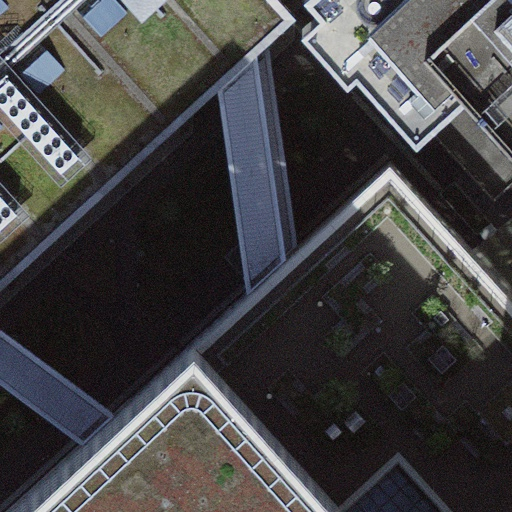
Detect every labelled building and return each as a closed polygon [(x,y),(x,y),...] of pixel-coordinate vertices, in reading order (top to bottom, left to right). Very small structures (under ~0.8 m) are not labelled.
[(277,0),(0,0),(0,281),(207,93),(217,84),(256,48),(267,38),(292,15),(277,0)] [(511,0),(312,0),(321,9),(302,26),(347,76),(356,68),(387,101),(417,134),(427,125),(493,199),(511,181),(511,0)] [(256,48),(217,84),(247,291),(286,256),(297,245),(267,38),(256,48)] [(83,441),(3,511),(511,511),(511,294),(390,161),(297,245),(286,256),(247,291),(196,338),(159,371),(115,411),(83,441)] [(0,325),(0,379),(83,441),(115,411),(0,325)]
